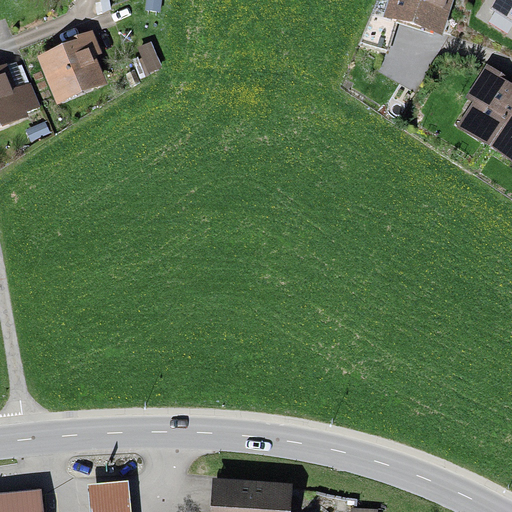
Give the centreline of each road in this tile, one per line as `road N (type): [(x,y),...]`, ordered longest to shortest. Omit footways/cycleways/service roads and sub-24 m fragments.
road 1 (secondary): [(25,441),(193,432),(294,443),(412,475),(493,511)]
road 2 (residential): [(25,441),(0,290)]
